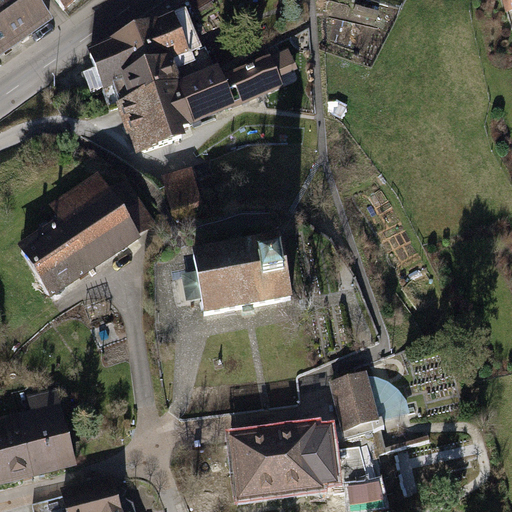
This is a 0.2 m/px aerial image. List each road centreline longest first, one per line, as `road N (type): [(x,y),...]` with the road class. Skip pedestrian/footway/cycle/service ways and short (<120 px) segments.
road 1 (residential): [(0,144),(73,125),(160,165),(240,109)]
road 2 (residential): [(0,503),(145,451),(179,511)]
road 3 (tertiary): [(139,0),(0,99)]
